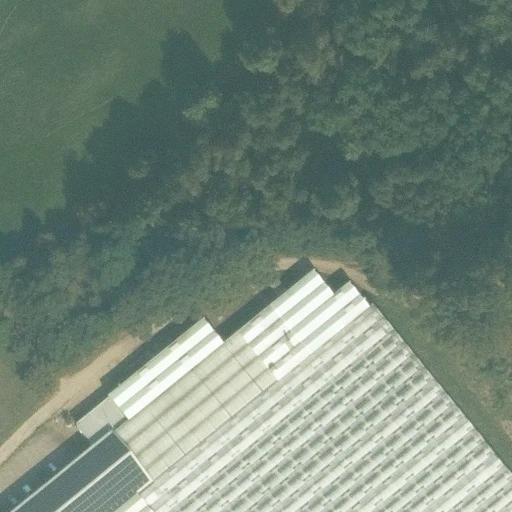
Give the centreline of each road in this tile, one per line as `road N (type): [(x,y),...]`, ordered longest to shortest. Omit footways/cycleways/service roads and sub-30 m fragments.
road 1 (track): [(80,393),(197,291),(260,262),(341,258),(400,289),(511,274)]
road 2 (track): [(0,321),(341,0)]
road 3 (track): [(511,460),(461,397),(400,303),(400,289)]
road 4 (track): [(511,199),(478,234),(341,258)]
